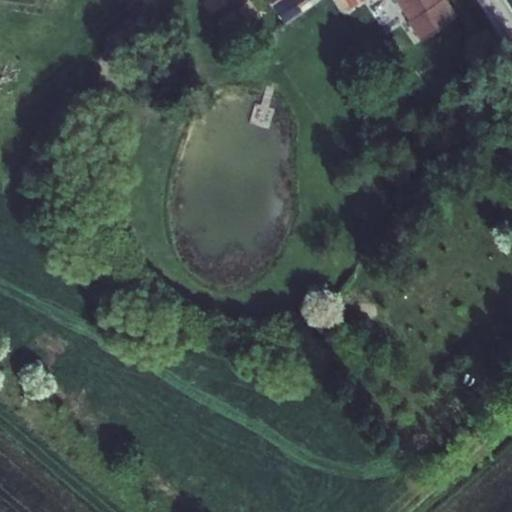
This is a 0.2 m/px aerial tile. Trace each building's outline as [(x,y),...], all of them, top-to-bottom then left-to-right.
[(307,0),(268,0),(280,17),(297,5),(299,8),(309,1),(307,0)] [(396,0),(422,40),(454,18),(441,0),(396,0)] [(446,0),(441,0),(454,18),(457,16),(446,0)] [(297,5),(280,17),(286,25),(303,13),(299,8),(297,5)] [(449,392),(403,428),(419,449),(465,413),(449,392)]
